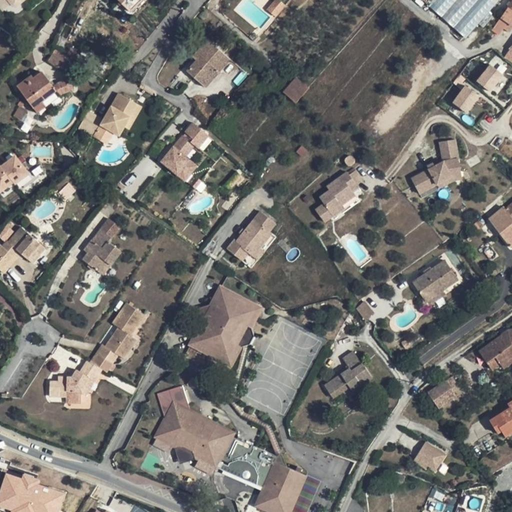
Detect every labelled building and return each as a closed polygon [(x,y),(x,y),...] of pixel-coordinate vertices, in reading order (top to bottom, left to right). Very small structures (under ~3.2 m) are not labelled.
[(142,0),(119,0),(123,3),(131,11),(142,0)] [(146,0),(142,0),(131,11),(123,3),(121,6),(131,16),(146,0)] [(301,0),(315,11),(324,0),(301,0)] [(422,0),(466,38),(499,0),(422,0)] [(285,7),(278,1),(269,11),(276,17),(285,7)] [(511,2),(502,17),(493,30),(499,35),(502,31),(509,22),(511,24),(511,2)] [(209,14),(205,10),(199,16),(203,20),(209,14)] [(73,28),(66,24),(60,36),(67,39),(73,28)] [(231,59),(208,40),(197,52),(201,56),(197,60),(187,71),(203,85),(211,76),(209,75),(215,68),(217,70),(219,72),(231,59)] [(77,54),(71,49),(68,54),(74,58),(77,54)] [(61,52),(58,50),(51,60),(57,64),(56,66),(69,74),(77,62),(73,59),(67,55),(61,52)] [(504,75),(490,64),(477,80),(491,92),(504,75)] [(217,70),(215,68),(209,75),(211,76),(203,85),(206,87),(219,72),(217,70)] [(59,95),(42,72),(33,79),(29,82),(27,79),(18,86),(28,100),(38,112),(59,95)] [(309,88),(297,77),(284,93),(295,103),(309,88)] [(481,97),(466,86),(454,103),(469,114),(481,97)] [(87,107),(79,120),(95,130),(98,125),(111,133),(116,136),(122,128),(137,105),(119,94),(110,107),(114,109),(110,115),(106,113),(103,118),(87,107)] [(26,106),(23,102),(22,103),(13,116),(22,121),(28,110),(25,108),(26,106)] [(141,108),(137,105),(122,128),(126,131),(141,108)] [(208,135),(194,123),(186,132),(189,135),(186,138),(184,136),(162,161),(184,181),(197,167),(185,157),(195,145),(198,148),(208,135)] [(111,133),(98,125),(95,130),(92,133),(105,142),(111,133)] [(429,170),(413,179),(420,194),(437,186),(453,177),(452,171),(461,169),(456,140),(441,142),(445,162),(440,165),(435,167),(433,164),(428,166),(429,170)] [(16,155),(1,165),(14,185),(30,174),(16,155)] [(352,156),(351,156),(349,157),(348,157),(346,159),(346,161),(346,162),(348,165),(350,166),(351,166),(353,164),(354,163),(355,161),(355,160),(352,156)] [(0,164),(0,163),(0,193),(14,185),(1,165),(0,164)] [(437,186),(440,192),(463,180),(461,169),(452,171),(453,177),(437,186)] [(363,180),(356,170),(350,175),(357,184),(363,180)] [(350,175),(348,172),(327,187),(330,190),(320,198),(324,203),(334,217),(345,209),(342,205),(356,195),(353,192),(359,187),(357,184),(350,175)] [(334,217),(324,203),(314,210),(325,224),(334,217)] [(511,218),(509,215),(503,208),(488,220),(511,249),(511,248),(511,218)] [(228,249),(243,261),(249,253),(254,257),(261,248),(273,234),(270,231),(276,224),(261,212),(237,242),(235,241),(228,249)] [(16,232),(4,223),(0,228),(0,239),(4,243),(7,240),(8,241),(16,232)] [(41,243),(21,226),(16,232),(8,241),(7,240),(4,243),(2,245),(1,245),(0,245),(0,269),(1,271),(19,251),(21,253),(28,259),(34,252),(39,256),(47,247),(42,243),(41,243)] [(112,238),(101,229),(87,247),(91,249),(88,253),(83,259),(103,275),(122,251),(109,242),(112,238)] [(261,248),(254,257),(259,261),(266,252),(261,248)] [(21,253),(19,251),(1,271),(4,273),(21,253)] [(39,256),(34,252),(28,259),(33,263),(39,256)] [(458,279),(445,261),(413,283),(423,297),(424,299),(426,302),(443,290),(458,279)] [(262,308),(220,286),(210,305),(200,325),(190,344),(232,366),(242,347),(239,345),(248,326),(252,328),(262,308)] [(446,294),(443,290),(426,302),(424,299),(421,301),(426,309),(431,305),(431,304),(446,294)] [(366,320),(374,312),(363,301),(355,308),(366,320)] [(90,363),(102,369),(107,372),(118,355),(124,359),(137,340),(131,336),(145,315),(127,303),(113,324),(119,328),(106,346),(103,344),(90,363)] [(210,305),(209,305),(200,308),(196,316),(199,324),(200,325),(210,305)] [(242,347),(243,347),(248,345),(250,344),(255,336),(253,328),(252,328),(248,326),(239,345),(242,347)] [(511,329),(508,331),(509,334),(502,336),(502,337),(480,352),(487,362),(495,356),(500,362),(504,368),(511,362),(511,329)] [(235,401),(248,345),(243,347),(230,402),(241,407),(235,401)] [(362,364),(354,351),(343,359),(350,368),(325,386),(333,398),(343,391),(350,387),(353,391),(373,377),(363,363),(362,364)] [(500,362),(495,356),(487,362),(491,369),(500,362)] [(95,381),(102,369),(90,363),(87,361),(81,372),(77,370),(73,377),(68,377),(58,377),(58,382),(50,382),(49,396),(66,396),(66,403),(81,403),(82,394),(82,392),(90,378),(95,381)] [(95,381),(90,378),(82,392),(82,394),(87,393),(95,381)] [(446,380),(428,392),(438,408),(457,396),(446,380)] [(191,412),(183,385),(157,393),(166,420),(157,436),(179,447),(182,446),(193,452),(194,455),(224,470),(225,468),(227,466),(229,464),(230,463),(233,461),(235,460),(238,460),(240,460),(242,460),(245,460),(247,461),(249,462),(251,463),(253,465),(255,467),(256,469),(257,472),(258,474),(268,478),(264,487),(256,505),(270,511),(287,511),(304,474),(288,467),(282,454),(277,455),(276,455),(231,436),(233,433),(191,412)] [(353,391),(350,387),(343,391),(348,398),(354,394),(353,391)] [(241,407),(230,402),(242,416),(266,428),(277,455),(282,454),(270,424),(245,412),(241,407)] [(511,402),(508,405),(510,408),(490,421),(498,434),(502,431),(505,437),(511,432),(511,402)] [(500,445),(494,434),(480,442),(487,453),(500,445)] [(446,455),(426,442),(416,457),(436,470),(446,455)] [(193,452),(182,446),(179,447),(175,448),(180,464),(196,459),(194,455),(193,452)] [(0,507),(11,510),(10,511),(59,511),(65,492),(38,484),(40,478),(23,473),(22,477),(4,472),(0,486),(0,507)] [(406,476),(395,473),(393,480),(403,483),(406,476)] [(268,478),(258,474),(258,477),(258,479),(258,482),(257,484),(264,487),(268,478)] [(290,511),(307,475),(304,474),(287,511),(290,511)]
